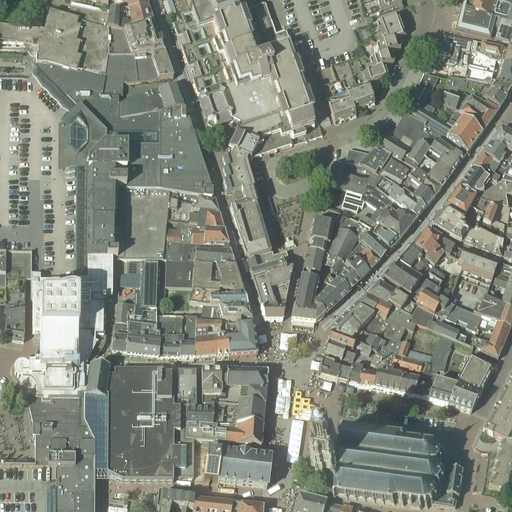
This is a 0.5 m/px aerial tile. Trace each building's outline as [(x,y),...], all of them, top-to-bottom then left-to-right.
[(81,0),(107,6),(109,1),(110,2),(126,4),(127,10),(148,9),(146,3),(143,3),(142,0),(81,0)] [(314,108),(313,109),(310,103),(312,102),(312,101),(310,102),(308,95),(310,95),(309,93),(302,95),(297,82),(304,80),(304,78),(302,79),(297,65),(299,64),(298,62),(291,65),(286,49),(281,51),(271,22),(272,22),(272,21),(270,21),(265,7),(267,6),(267,5),(265,6),(265,5),(264,6),(263,4),(262,4),(263,5),(263,6),(259,7),(259,6),(258,6),(257,6),(258,8),(239,15),(237,11),(238,11),(238,10),(235,11),(232,2),(238,0),(239,2),(240,2),(239,0),(182,0),(181,0),(167,0),(167,2),(171,15),(174,14),(174,15),(176,20),(174,21),(174,22),(176,21),(178,25),(173,27),(177,39),(182,37),(186,48),(181,50),(187,69),(193,67),(197,81),(192,83),(197,96),(200,97),(197,102),(200,103),(200,104),(199,107),(201,112),(204,113),(204,115),(203,117),(204,122),(207,124),(210,123),(211,123),(211,124),(213,125),(214,128),(216,128),(218,129),(221,128),(222,125),(223,125),(226,126),(228,125),(230,123),(231,122),(239,126),(227,151),(233,154),(247,161),(250,162),(260,159),(260,160),(261,163),(269,160),(268,156),(275,153),(275,154),(276,153),(290,148),(291,148),(291,147),(292,147),(292,146),(292,145),(291,146),(288,137),(295,135),(296,135),(296,134),(312,129),(312,131),(314,130),(309,116),(309,117),(308,113),(315,110),(314,108)] [(381,0),(377,2),(382,17),(403,10),(403,9),(402,10),(400,5),(401,5),(400,2),(399,3),(398,0),(399,0),(397,0),(381,0)] [(511,0),(461,0),(455,31),(490,39),(493,26),(498,27),(500,20),(507,21),(511,6),(511,0)] [(69,19),(108,30),(124,32),(153,24),(148,9),(127,10),(109,12),(71,4),(69,19)] [(65,77),(105,81),(108,58),(108,30),(69,19),(49,14),(48,17),(44,31),(40,30),(37,31),(37,33),(37,47),(37,50),(36,50),(35,58),(35,66),(35,73),(38,71),(42,76),(50,76),(65,77)] [(397,17),(376,24),(380,35),(400,28),(400,25),(399,26),(398,23),(399,23),(397,23),(395,18),(397,18),(397,17)] [(494,41),(508,44),(511,45),(511,22),(507,21),(500,20),(498,27),(494,41)] [(108,30),(108,58),(116,58),(139,58),(149,57),(163,55),(154,24),(153,24),(124,32),(108,30)] [(34,56),(35,58),(36,50),(37,50),(37,33),(34,33),(34,31),(0,26),(0,45),(29,47),(28,50),(30,52),(29,54),(32,57),(34,56)] [(380,35),(383,45),(395,41),(404,38),(404,37),(402,38),(400,33),(402,32),(401,32),(400,30),(401,30),(400,28),(380,35)] [(474,56),(474,54),(477,43),(453,38),(445,36),(441,36),(441,39),(439,46),(433,45),(430,56),(430,57),(428,64),(452,69),(457,66),(457,64),(460,53),(466,54),(472,55),(474,56)] [(177,39),(174,39),(174,41),(177,50),(179,51),(181,50),(186,48),(182,37),(177,39)] [(379,58),(388,55),(400,51),(399,48),(398,49),(397,46),(398,46),(398,45),(396,46),(395,41),(383,45),(375,48),(376,51),(379,58)] [(477,43),(474,54),(490,60),(490,61),(496,62),(499,63),(499,65),(504,66),(511,68),(511,51),(508,50),(481,44),(480,49),(476,48),(477,43)] [(460,53),(457,64),(463,65),(466,54),(460,53)] [(472,55),(465,82),(490,86),(491,84),(496,62),(490,61),(490,60),(474,54),(474,56),(472,55)] [(149,57),(139,58),(148,83),(172,81),(173,81),(172,79),(164,57),(164,55),(163,55),(149,57)] [(369,61),(372,72),(381,69),(393,65),(393,62),(391,63),(391,60),(392,60),(392,59),(390,60),(388,55),(379,58),(369,61)] [(108,58),(102,97),(118,98),(122,98),(123,85),(126,85),(116,58),(108,58)] [(495,78),(494,84),(511,89),(511,68),(504,66),(501,77),(498,77),(495,78)] [(185,71),(189,83),(190,84),(192,83),(197,81),(193,67),(187,69),(185,70),(185,71)] [(362,75),(366,85),(370,96),(374,95),(378,85),(377,82),(387,78),(386,76),(385,77),(384,74),(385,74),(385,73),(383,74),(381,69),(372,72),(362,75)] [(94,446),(94,469),(106,469),(107,464),(107,448),(107,397),(105,396),(104,402),(86,399),(86,397),(85,397),(86,395),(87,391),(86,391),(87,388),(88,385),(87,384),(85,384),(84,382),(84,371),(85,371),(89,360),(92,360),(94,358),(94,356),(93,354),(94,350),(92,348),(91,347),(90,345),(88,343),(86,339),(86,336),(85,331),(86,317),(86,302),(86,280),(86,256),(86,238),(86,223),(87,193),(87,178),(87,163),(98,152),(102,148),(116,148),(130,148),(172,148),(197,149),(196,147),(193,136),(172,136),(158,137),(144,137),(130,137),(121,137),(103,137),(95,129),(58,91),(48,81),(42,76),(38,71),(35,73),(31,77),(70,117),(71,118),(76,124),(67,133),(69,136),(69,158),(71,158),(71,171),(75,171),(75,183),(75,193),(75,208),(75,223),(75,238),(74,279),(75,279),(76,284),(75,317),(75,332),(75,345),(75,362),(75,374),(75,391),(58,392),(56,392),(40,392),(39,392),(23,391),(26,402),(69,402),(72,402),(80,417),(94,446)] [(118,98),(102,97),(105,81),(65,77),(50,76),(42,76),(48,81),(58,91),(95,129),(103,137),(121,137),(130,137),(144,137),(158,137),(172,136),(193,136),(192,135),(193,131),(193,128),(191,124),(188,122),(185,120),(185,113),(177,113),(175,114),(173,114),(158,116),(144,119),(130,121),(122,122),(119,123),(118,98)] [(423,76),(408,107),(406,106),(404,111),(406,112),(404,117),(424,125),(420,133),(462,161),(466,156),(482,134),(459,114),(456,113),(447,126),(438,121),(442,115),(425,106),(426,105),(432,92),(431,92),(438,79),(423,76)] [(5,252),(31,252),(31,277),(40,277),(40,279),(35,279),(35,280),(35,314),(33,314),(33,336),(40,336),(40,345),(40,366),(38,366),(28,366),(28,368),(27,368),(26,367),(24,366),(23,365),(22,365),(21,365),(20,365),(19,365),(18,365),(17,366),(16,366),(15,367),(15,368),(15,369),(14,370),(14,372),(14,373),(15,375),(15,376),(16,377),(16,378),(17,378),(18,379),(19,379),(20,379),(21,379),(23,391),(39,392),(40,392),(56,392),(58,392),(75,391),(75,374),(75,362),(75,345),(75,332),(75,317),(76,284),(75,279),(74,279),(75,238),(75,223),(75,193),(75,183),(75,171),(71,171),(71,158),(69,158),(69,136),(67,133),(76,124),(71,118),(70,117),(31,77),(22,87),(0,86),(0,274),(5,275),(5,252)] [(448,79),(447,81),(486,89),(505,101),(511,90),(511,89),(494,84),(491,84),(490,86),(465,82),(448,79)] [(447,81),(446,88),(458,90),(468,92),(490,106),(499,111),(505,101),(486,89),(447,81)] [(373,106),(374,106),(370,96),(366,85),(356,89),(363,110),(365,109),(365,108),(367,107),(368,108),(367,106),(372,104),(373,106)] [(439,108),(456,113),(459,114),(482,134),(498,112),(485,103),(483,106),(470,98),(469,100),(463,95),(458,102),(452,100),(454,96),(457,96),(458,90),(446,88),(439,108)] [(164,114),(184,111),(183,109),(182,109),(180,102),(181,102),(180,101),(179,101),(178,96),(178,95),(177,95),(176,91),(177,90),(176,89),(175,89),(176,89),(145,97),(141,97),(135,99),(119,107),(119,122),(131,120),(164,114)] [(345,92),(347,97),(352,112),(358,110),(358,112),(359,111),(358,110),(361,109),(361,111),(363,110),(356,89),(345,92)] [(347,97),(337,101),(345,122),(347,121),(346,120),(349,119),(349,121),(350,120),(349,118),(354,117),(354,119),(355,119),(352,112),(347,97)] [(345,122),(337,101),(327,105),(332,121),(334,126),(335,126),(334,124),(339,122),(340,124),(340,123),(342,122),(343,123),(345,122)] [(380,146),(375,151),(389,159),(440,191),(445,184),(456,170),(462,161),(420,133),(424,125),(404,117),(389,140),(387,139),(386,140),(385,139),(380,146)] [(511,136),(500,130),(491,144),(510,154),(506,164),(511,167),(511,136)] [(498,187),(501,183),(511,184),(511,167),(506,164),(510,154),(491,144),(483,157),(473,170),(486,180),(498,187)] [(210,193),(210,189),(197,150),(197,149),(172,148),(130,148),(116,148),(102,148),(98,152),(87,163),(87,178),(87,193),(86,223),(86,238),(86,256),(86,280),(86,302),(86,317),(85,331),(86,336),(86,339),(88,343),(90,345),(91,347),(92,348),(94,350),(99,353),(102,349),(103,346),(103,344),(104,342),(104,340),(104,338),(104,336),(104,317),(104,302),(111,302),(111,280),(112,262),(110,262),(110,259),(106,259),(106,256),(106,254),(116,254),(116,259),(116,262),(162,263),(165,238),(165,236),(166,230),(166,224),(166,223),(168,203),(169,195),(192,199),(198,199),(208,201),(211,202),(211,193),(210,193)] [(369,176),(376,180),(391,187),(403,194),(425,210),(433,201),(440,191),(389,159),(375,151),(370,156),(368,158),(347,152),(343,168),(361,172),(369,176)] [(246,164),(247,161),(233,154),(230,160),(221,162),(225,173),(222,174),(225,183),(225,184),(222,185),(226,197),(229,196),(233,194),(253,189),(253,188),(246,164)] [(507,209),(506,202),(505,196),(511,194),(511,184),(501,183),(498,187),(486,180),(473,170),(457,190),(484,204),(497,208),(498,208),(507,210),(507,209)] [(425,211),(425,210),(403,194),(391,187),(376,180),(369,176),(367,183),(342,175),(330,173),(327,189),(339,191),(363,198),(366,189),(374,190),(392,205),(415,221),(416,222),(425,211)] [(254,202),(259,217),(272,213),(263,185),(253,188),(253,189),(233,194),(237,207),(254,202)] [(360,216),(356,224),(363,228),(368,233),(371,228),(374,230),(375,227),(399,244),(413,226),(412,226),(415,221),(392,205),(374,190),(364,204),(376,212),(368,222),(360,216)] [(444,209),(464,220),(464,219),(477,227),(477,226),(488,231),(489,227),(490,226),(497,208),(484,204),(457,190),(452,197),(444,209)] [(169,195),(168,203),(171,203),(194,207),(194,211),(218,213),(214,202),(211,202),(208,201),(198,199),(192,199),(169,195)] [(260,221),(259,217),(254,202),(237,207),(230,209),(236,230),(260,223),(260,221)] [(167,224),(177,225),(189,227),(188,230),(223,232),(219,217),(218,215),(218,213),(194,211),(194,207),(171,203),(168,203),(166,223),(166,224),(167,224)] [(497,208),(490,226),(503,232),(504,226),(496,223),(500,213),(503,214),(500,221),(508,224),(509,209),(507,209),(507,210),(498,208),(497,208)] [(306,252),(324,255),(327,257),(338,230),(336,229),(336,230),(332,229),(333,224),(337,225),(341,219),(341,218),(341,217),(323,209),(321,224),(312,222),(308,242),(311,243),(309,252),(306,252)] [(460,244),(461,242),(467,231),(469,228),(442,211),(437,219),(437,220),(436,220),(434,223),(435,224),(434,224),(431,227),(432,227),(432,228),(455,242),(456,241),(460,243),(460,244)] [(358,239),(356,242),(360,245),(361,245),(379,264),(389,254),(368,233),(363,228),(356,224),(356,225),(341,219),(337,225),(338,225),(336,229),(338,230),(358,239)] [(239,241),(264,234),(260,223),(236,230),(239,241)] [(189,227),(177,225),(176,231),(166,230),(165,236),(166,236),(165,244),(167,245),(228,248),(223,232),(188,230),(189,227)] [(371,228),(368,233),(389,254),(397,246),(399,244),(375,227),(374,230),(371,228)] [(467,231),(461,242),(474,248),(480,232),(474,229),(472,233),(467,231)] [(338,230),(327,257),(337,262),(344,265),(348,257),(356,242),(358,239),(338,230)] [(454,249),(426,232),(420,239),(445,258),(448,259),(451,261),(457,264),(462,252),(454,249)] [(493,239),(480,232),(474,248),(488,253),(493,239)] [(247,258),(248,262),(270,255),(264,234),(239,241),(245,259),(247,258)] [(448,259),(445,258),(420,239),(412,250),(421,256),(422,257),(420,260),(433,270),(438,264),(440,265),(444,260),(449,264),(451,261),(448,259)] [(503,243),(493,239),(488,253),(501,258),(503,243)] [(511,240),(510,240),(510,241),(508,255),(504,255),(503,261),(511,264),(511,240)] [(167,245),(165,262),(195,266),(195,264),(209,266),(235,270),(228,248),(167,245)] [(361,245),(360,245),(349,258),(368,276),(379,264),(361,245)] [(412,250),(397,266),(422,281),(426,283),(433,288),(428,295),(436,300),(439,293),(437,291),(444,278),(418,260),(421,256),(412,250)] [(31,252),(5,252),(5,275),(5,287),(5,308),(6,318),(7,319),(6,341),(23,344),(23,341),(23,280),(35,280),(35,279),(40,279),(40,277),(31,277),(31,252)] [(320,275),(324,256),(324,255),(306,252),(303,270),(320,275)] [(494,274),(498,265),(462,252),(457,264),(457,265),(462,267),(458,277),(490,287),(494,274)] [(246,263),(249,273),(284,263),(288,262),(286,254),(273,258),(272,254),(270,255),(248,262),(246,262),(246,263)] [(359,285),(368,276),(349,258),(348,257),(344,265),(344,266),(345,266),(343,269),(359,285)] [(233,292),(235,298),(243,297),(235,270),(209,266),(195,264),(195,266),(165,262),(164,289),(186,290),(185,291),(192,292),(193,292),(203,294),(219,294),(219,291),(233,292)] [(349,294),(359,285),(343,269),(345,266),(344,266),(344,265),(337,262),(330,273),(349,294)] [(252,283),(257,300),(276,300),(279,287),(276,281),(289,284),(290,278),(291,278),(292,270),(286,269),(284,263),(249,273),(252,283)] [(138,309),(138,307),(144,307),(158,308),(159,265),(140,264),(140,271),(140,276),(139,291),(139,294),(134,294),(134,308),(134,309),(138,309)] [(433,288),(426,283),(422,281),(397,266),(391,272),(428,296),(428,295),(433,288)] [(511,269),(500,266),(497,274),(509,278),(510,278),(511,279),(511,269)] [(417,306),(433,316),(436,318),(441,311),(449,316),(445,322),(455,326),(456,322),(467,327),(466,330),(475,334),(481,320),(474,317),(454,309),(448,306),(440,301),(439,302),(436,300),(428,295),(428,296),(391,272),(383,281),(410,298),(414,301),(417,306)] [(330,273),(324,285),(340,302),(341,302),(340,301),(347,294),(348,295),(349,294),(330,273)] [(139,291),(140,276),(126,277),(120,277),(119,288),(139,291)] [(496,277),(495,282),(511,288),(511,279),(510,278),(509,278),(508,281),(496,277)] [(324,315),(314,305),(316,303),(313,302),(318,284),(301,279),(301,280),(294,309),(291,323),(315,325),(325,316),(324,315)] [(276,300),(257,300),(260,308),(260,309),(260,310),(264,323),(282,323),(284,310),(284,309),(284,308),(285,308),(285,307),(289,284),(276,281),(279,287),(276,300)] [(511,300),(511,288),(495,282),(493,286),(505,291),(503,297),(511,300)] [(390,308),(411,320),(409,325),(414,326),(427,330),(433,316),(417,306),(415,308),(407,303),(379,284),(365,298),(390,308)] [(331,311),(340,302),(324,285),(321,291),(319,297),(317,298),(319,300),(316,303),(314,305),(324,315),(330,310),(331,311)] [(441,289),(439,293),(436,300),(439,302),(440,301),(448,306),(453,293),(441,289)] [(243,297),(235,298),(224,299),(223,296),(219,294),(203,294),(193,292),(192,292),(185,291),(185,295),(188,295),(185,303),(189,304),(189,306),(202,308),(214,309),(247,310),(243,297)] [(485,297),(483,301),(499,308),(501,303),(498,302),(485,297)] [(511,312),(511,300),(503,297),(501,303),(499,308),(511,312)] [(365,298),(354,308),(364,314),(377,321),(378,319),(405,330),(412,334),(414,326),(409,325),(411,320),(390,308),(365,298)] [(511,322),(511,312),(499,308),(483,301),(480,309),(477,308),(474,317),(481,320),(495,325),(495,326),(509,330),(509,331),(511,322)] [(158,308),(144,307),(138,307),(138,309),(134,309),(134,308),(117,306),(115,326),(112,355),(158,360),(159,339),(159,334),(156,334),(156,318),(156,312),(157,312),(158,308)] [(200,322),(207,323),(220,323),(228,323),(251,322),(247,310),(214,309),(202,308),(200,322)] [(383,338),(399,344),(405,330),(378,319),(377,321),(364,314),(354,308),(345,317),(345,318),(341,322),(382,344),(383,338)] [(178,361),(179,361),(184,320),(185,320),(185,313),(173,312),(173,319),(171,319),(169,359),(171,359),(178,359),(178,361)] [(163,319),(156,318),(156,334),(159,334),(159,339),(158,360),(162,360),(169,361),(169,359),(171,319),(163,319)] [(179,361),(194,361),(196,322),(196,321),(185,320),(184,320),(179,361)] [(200,322),(196,322),(194,361),(194,362),(215,360),(213,340),(212,340),(211,337),(209,337),(208,334),(206,334),(206,329),(207,323),(200,322)] [(226,339),(229,359),(256,357),(254,337),(252,328),(252,325),(251,322),(228,323),(220,323),(207,323),(206,329),(220,330),(220,336),(226,337),(226,339)] [(395,358),(404,360),(407,352),(408,347),(399,344),(383,338),(382,344),(341,322),(332,331),(331,333),(375,354),(392,363),(395,358)] [(452,342),(462,346),(465,339),(457,336),(457,335),(436,326),(432,334),(441,337),(452,342)] [(509,330),(495,326),(494,330),(487,328),(485,334),(505,341),(509,330)] [(215,360),(229,359),(226,339),(226,337),(220,336),(220,330),(206,329),(206,334),(208,334),(209,337),(211,337),(212,340),(213,340),(215,360)] [(340,365),(348,368),(360,372),(365,374),(375,354),(331,333),(330,336),(324,358),(340,365)] [(505,341),(485,334),(483,340),(490,342),(488,348),(501,352),(505,341)] [(441,337),(433,354),(432,358),(431,358),(422,378),(434,381),(437,372),(443,373),(446,360),(450,352),(449,351),(452,342),(441,337)] [(488,348),(475,343),(473,342),(472,343),(470,348),(481,352),(480,354),(497,362),(501,352),(488,348)] [(422,378),(431,358),(407,352),(404,360),(395,358),(392,363),(375,354),(365,374),(360,372),(358,379),(358,389),(372,390),(372,391),(413,400),(413,399),(418,377),(422,378)] [(337,385),(337,384),(338,379),(337,378),(339,371),(340,365),(324,358),(323,364),(322,364),(319,375),(320,375),(319,378),(323,379),(322,379),(322,381),(337,385)] [(454,388),(434,382),(428,403),(443,407),(444,406),(446,407),(446,408),(470,415),(482,394),(481,393),(492,373),(492,374),(493,372),(492,373),(469,361),(454,388)] [(89,371),(85,371),(84,371),(84,382),(85,384),(87,384),(88,385),(87,388),(86,391),(87,391),(86,395),(85,397),(86,397),(86,399),(104,402),(105,396),(108,377),(109,370),(90,367),(89,371)] [(360,372),(348,368),(346,373),(339,371),(337,378),(338,379),(337,384),(358,389),(358,379),(360,372)] [(121,484),(129,483),(172,484),(172,480),(193,480),(193,443),(190,443),(186,443),(186,427),(187,420),(188,411),(177,411),(173,411),(173,404),(168,404),(168,389),(173,389),(173,382),(171,382),(171,376),(157,376),(157,374),(114,373),(114,377),(108,377),(105,396),(107,397),(107,448),(107,464),(106,469),(106,475),(121,484)] [(201,397),(224,397),(224,390),(265,392),(266,386),(261,386),(261,382),(266,382),(267,374),(226,373),(226,375),(220,375),(220,373),(201,374),(201,390),(201,397)] [(177,411),(188,411),(188,410),(195,410),(196,410),(195,374),(194,374),(178,374),(177,374),(177,411)] [(428,403),(434,382),(434,381),(422,378),(418,377),(413,399),(428,403)] [(511,379),(491,423),(490,423),(490,424),(485,436),(486,435),(502,443),(511,445),(511,379)] [(186,427),(262,428),(265,392),(224,390),(224,397),(201,397),(201,410),(201,411),(196,410),(195,410),(188,410),(188,411),(187,420),(186,427)] [(94,469),(94,446),(80,417),(72,402),(69,402),(26,402),(29,416),(32,430),(32,440),(35,440),(35,441),(34,470),(56,471),(56,484),(55,498),(55,511),(92,511),(94,501),(94,469)] [(260,449),(262,428),(186,427),(186,443),(190,443),(193,443),(204,443),(260,449)] [(459,499),(463,472),(451,470),(451,471),(445,470),(444,469),(446,463),(440,461),(440,457),(444,457),(444,455),(440,455),(439,452),(442,450),(441,448),(438,450),(435,448),(436,444),(434,444),(433,447),(430,447),(430,443),(428,443),(428,447),(421,446),(421,442),(419,442),(419,445),(411,444),(412,441),(410,440),(409,444),(406,444),(407,441),(405,440),(403,440),(403,439),(401,439),(401,440),(394,439),(393,437),(391,438),(385,438),(384,436),(382,437),(376,436),(374,435),(373,436),(366,435),(365,434),(364,435),(357,434),(356,432),(354,434),(345,432),(343,430),(342,431),(344,434),(342,444),(340,445),(342,447),(341,454),(340,454),(340,455),(338,455),(339,451),(335,450),(335,454),(322,453),(323,449),(319,448),(319,452),(318,452),(318,453),(314,452),(314,456),(318,456),(316,468),(312,468),(312,471),(316,472),(316,476),(319,477),(319,476),(324,476),(324,474),(332,475),(332,479),(335,479),(336,476),(338,476),(338,477),(337,485),(336,486),(337,488),(336,496),(333,498),(335,500),(337,498),(346,499),(347,500),(349,499),(355,500),(356,502),(358,501),(364,502),(365,503),(367,502),(373,503),(374,504),(376,503),(382,504),(384,506),(385,505),(392,505),(392,506),(394,506),(394,503),(402,504),(401,507),(403,507),(404,504),(411,505),(410,508),(412,509),(411,510),(420,511),(420,510),(421,510),(422,506),(425,507),(426,510),(428,510),(427,506),(430,505),(432,508),(433,507),(455,511),(456,504),(457,498),(459,499)] [(511,476),(511,445),(502,443),(490,490),(507,494),(511,476)] [(219,454),(207,452),(203,482),(263,490),(266,490),(267,484),(269,467),(270,460),(249,457),(238,455),(238,456),(219,454)] [(55,511),(55,498),(56,484),(56,471),(34,470),(0,469),(0,511),(55,511)] [(341,511),(343,510),(327,506),(328,503),(300,496),(298,506),(299,506),(299,508),(312,511),(315,511),(341,511)] [(187,500),(187,501),(185,500),(184,500),(176,499),(175,499),(167,498),(166,498),(164,498),(164,497),(159,497),(157,497),(155,511),(185,511),(186,511),(192,511),(194,501),(187,500)] [(192,511),(230,511),(231,506),(232,505),(194,501),(192,511)]
